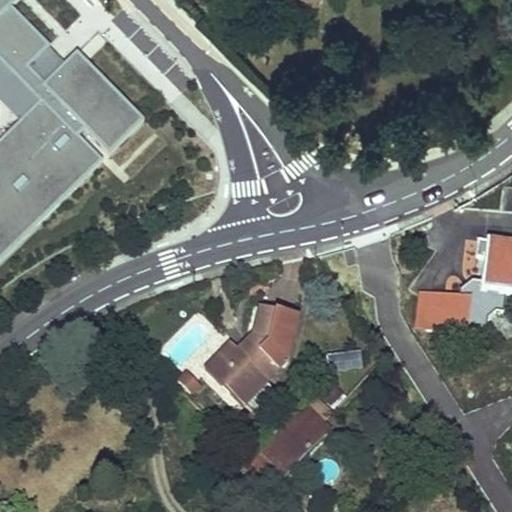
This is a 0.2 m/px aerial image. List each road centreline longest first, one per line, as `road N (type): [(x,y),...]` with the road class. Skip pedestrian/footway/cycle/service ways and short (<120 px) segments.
road 1 (tertiary): [(252,237),(134,274),(0,359)]
road 2 (residential): [(357,215),(210,74)]
road 3 (tertiary): [(511,135),(428,189),(357,215)]
road 4 (residential): [(210,74),(235,126),(252,237)]
